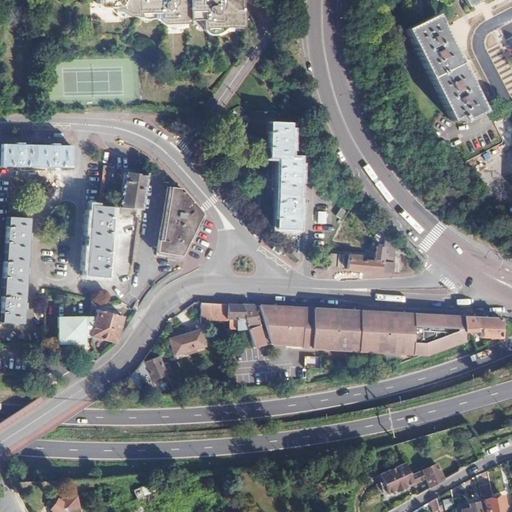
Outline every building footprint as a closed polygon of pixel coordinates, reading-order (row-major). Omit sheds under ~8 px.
[(100,0),(102,6),(107,7),(107,6),(112,6),(113,7),(116,8),(122,11),(126,14),(138,15),(138,10),(149,9),(150,15),(156,17),(161,21),(178,21),(178,22),(183,20),(186,17),(190,16),(193,15),(199,15),(200,23),(205,28),(208,29),(213,28),(216,26),(221,23),(226,21),(232,22),(235,23),(238,22),(240,18),(240,15),(238,12),(237,5),(236,0),(100,0)] [(461,120),(482,110),(435,14),(405,29),(450,120),(459,115),(461,120)] [(32,97),(22,96),(22,112),(32,112),(32,97)] [(266,156),(276,157),(272,227),(294,228),(298,159),(287,158),(289,122),(268,121),(267,123),(266,156)] [(70,146),(0,144),(0,165),(69,167),(70,146)] [(107,166),(101,165),(96,206),(103,206),(104,200),(107,166)] [(145,176),(123,172),(117,208),(139,210),(145,176)] [(180,188),(166,186),(154,252),(180,256),(202,213),(180,188)] [(96,206),(89,205),(83,276),(104,278),(110,207),(103,206),(96,206)] [(335,214),(340,217),(345,208),(340,206),(335,214)] [(362,210),(357,216),(378,238),(380,237),(384,242),(385,235),(362,210)] [(325,224),(326,211),(317,211),(317,223),(325,224)] [(26,218),(5,216),(0,281),(0,322),(19,324),(26,218)] [(360,234),(354,229),(351,243),(357,245),(360,234)] [(373,261),(346,259),(345,269),(391,272),(393,243),(389,240),(385,235),(384,242),(383,247),(374,247),(373,261)] [(208,303),(198,302),(198,322),(202,322),(202,319),(207,319),(208,303)] [(208,303),(207,319),(228,320),(228,329),(238,330),(238,332),(245,332),(245,329),(246,329),(238,304),(208,303)] [(238,304),(246,329),(249,339),(252,347),(264,344),(258,326),(259,325),(253,305),(238,304)] [(330,349),(395,352),(423,353),(462,340),(462,330),(461,315),(415,313),(380,311),(364,311),(324,309),(258,305),(269,343),(299,345),(299,347),(330,349)] [(94,309),(92,316),(87,336),(115,342),(122,316),(94,309)] [(88,315),(83,316),(83,336),(87,336),(92,316),(88,315)] [(498,317),(461,315),(462,330),(475,330),(476,332),(479,333),(479,336),(497,337),(498,317)] [(83,316),(54,317),(54,344),(83,344),(83,336),(83,316)] [(204,341),(200,329),(169,339),(173,354),(175,353),(176,356),(185,353),(184,349),(193,347),(194,351),(203,348),(202,346),(203,345),(202,342),(204,341)] [(140,362),(151,389),(155,390),(151,379),(164,373),(157,355),(143,362),(142,359),(140,362)] [(303,356),(303,366),(318,366),(318,357),(303,356)] [(131,389),(151,389),(140,362),(117,384),(131,389)] [(430,487),(443,479),(435,461),(410,473),(404,460),(378,472),(387,491),(395,487),(396,490),(406,485),(404,483),(413,480),(413,482),(425,477),(430,487)] [(135,498),(143,495),(139,487),(132,490),(135,498)] [(505,511),(502,495),(484,499),(486,511),(505,511)] [(79,511),(76,496),(58,499),(51,508),(51,511),(79,511)] [(439,509),(436,497),(429,501),(432,510),(439,509)] [(115,498),(110,500),(114,508),(119,506),(115,498)] [(478,511),(476,501),(467,503),(467,507),(461,509),(461,511),(478,511)]
